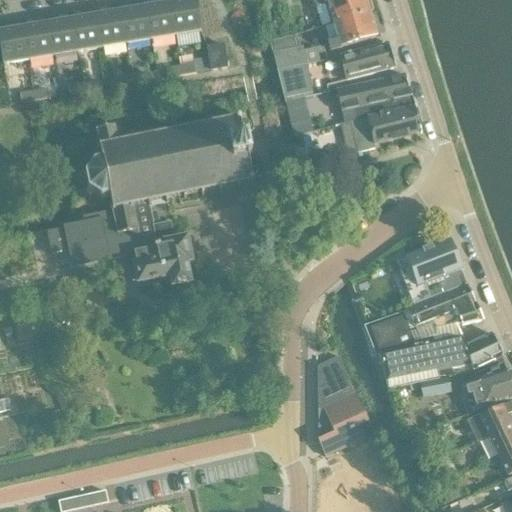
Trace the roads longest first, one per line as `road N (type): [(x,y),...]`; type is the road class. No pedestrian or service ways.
road 1 (residential): [(280,437),(293,402),(294,317),(305,294),(454,182)]
road 2 (residential): [(0,495),(280,437)]
road 3 (residential): [(454,182),(395,0)]
road 4 (residential): [(511,317),(454,182)]
